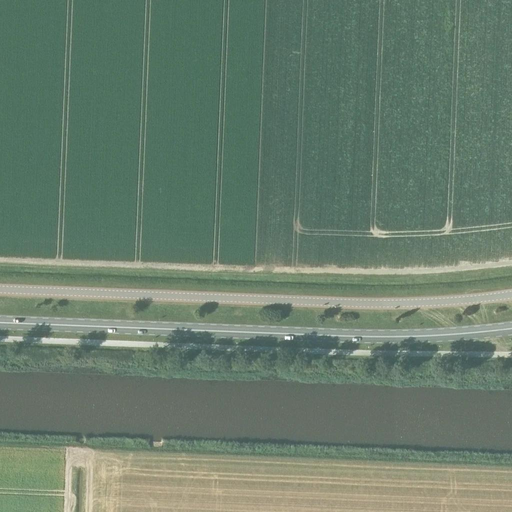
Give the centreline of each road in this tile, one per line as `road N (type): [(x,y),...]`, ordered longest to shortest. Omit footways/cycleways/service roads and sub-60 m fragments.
road 1 (unclassified): [(0,289),(384,304),(511,295)]
road 2 (primary): [(511,328),(385,337),(0,323)]
